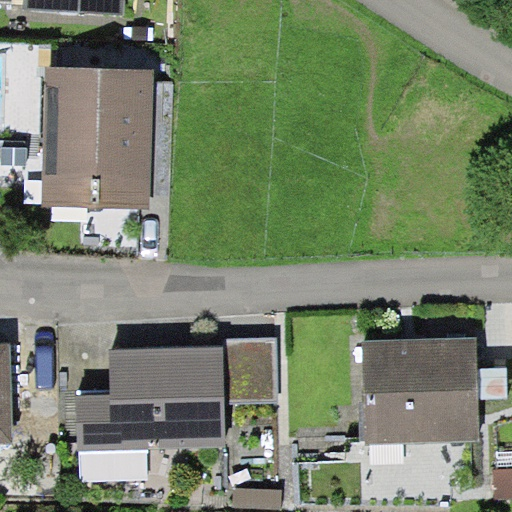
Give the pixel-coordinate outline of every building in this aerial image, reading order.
[(126,0),(24,0),(24,8),(126,13),(126,0)] [(153,69),(47,66),(43,205),(149,208),(153,69)] [(477,337),(362,340),(365,444),(479,441),(478,399),(478,368),(477,337)] [(278,338),(224,339),(224,346),(225,403),(279,402),(278,338)] [(11,343),(0,342),(0,443),(13,443),(11,343)] [(110,394),(78,395),(80,451),(226,447),(225,403),(224,346),(109,348),(110,394)] [(508,368),(478,368),(478,399),(508,398),(508,368)] [(511,498),(511,468),(495,469),(496,499),(511,498)] [(281,509),(282,489),(234,488),(233,508),(281,509)]
